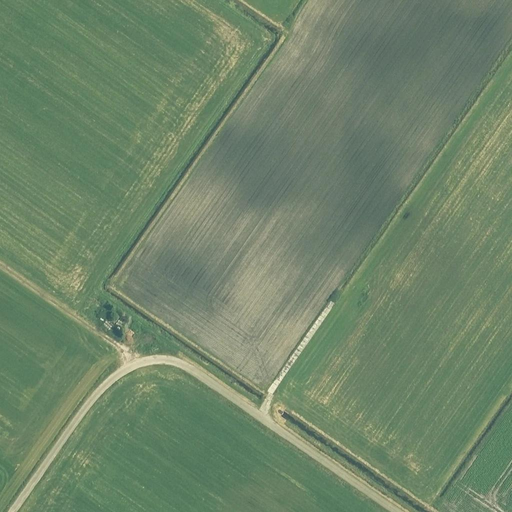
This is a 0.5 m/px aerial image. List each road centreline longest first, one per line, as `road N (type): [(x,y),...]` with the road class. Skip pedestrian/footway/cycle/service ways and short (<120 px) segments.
road 1 (unclassified): [(396,511),(186,365),(164,359),(128,366),(94,394),(11,511)]
road 2 (track): [(128,366),(114,344),(0,264)]
